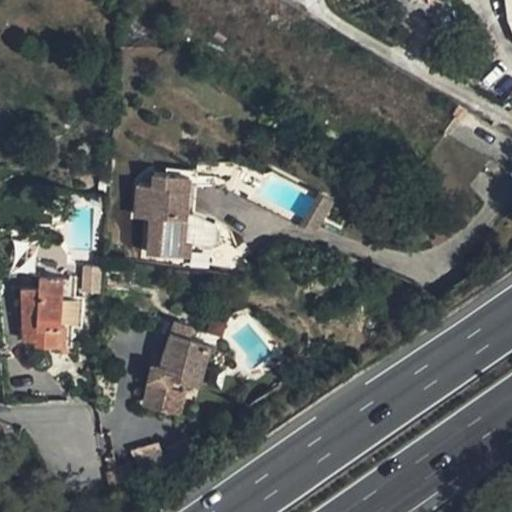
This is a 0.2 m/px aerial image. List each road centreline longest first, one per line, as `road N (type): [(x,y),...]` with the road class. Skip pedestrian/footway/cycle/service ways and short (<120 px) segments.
road 1 (motorway): [(511,318),(234,511)]
road 2 (residential): [(301,0),(511,118)]
road 3 (unknown): [(511,192),(441,261),(385,271),(339,254)]
road 4 (motorway): [(361,511),(511,406)]
